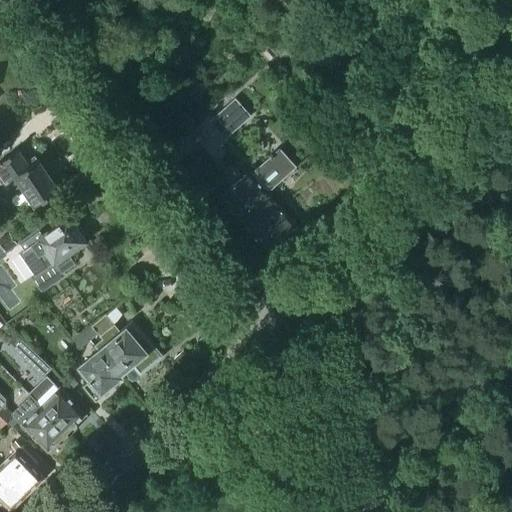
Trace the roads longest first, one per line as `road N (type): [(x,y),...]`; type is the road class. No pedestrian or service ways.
road 1 (residential): [(250,328),(18,0)]
road 2 (unclassified): [(250,328),(511,78)]
road 3 (residential): [(68,511),(250,328)]
road 4 (residential): [(379,511),(250,328)]
